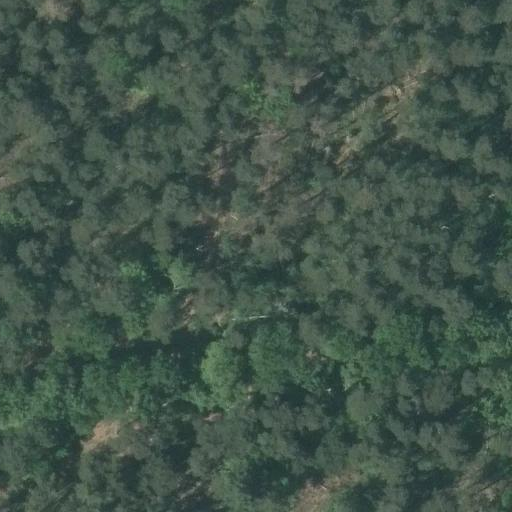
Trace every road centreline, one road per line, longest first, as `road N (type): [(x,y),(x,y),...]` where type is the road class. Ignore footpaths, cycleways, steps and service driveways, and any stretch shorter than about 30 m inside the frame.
road 1 (unknown): [(511,352),(0,386)]
road 2 (track): [(511,385),(167,407),(0,408)]
